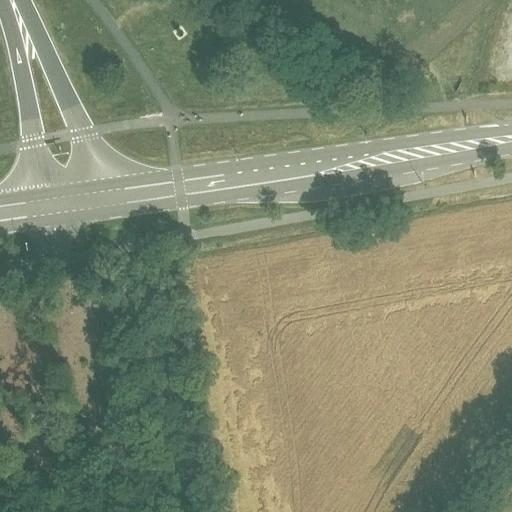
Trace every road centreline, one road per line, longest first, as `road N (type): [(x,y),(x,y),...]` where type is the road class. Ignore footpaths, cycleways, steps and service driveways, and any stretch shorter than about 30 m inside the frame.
road 1 (secondary): [(345,164),(102,199)]
road 2 (secondary): [(102,199),(84,134),(13,0)]
road 3 (secondary): [(12,0),(46,207)]
road 4 (secondary): [(345,164),(511,139)]
